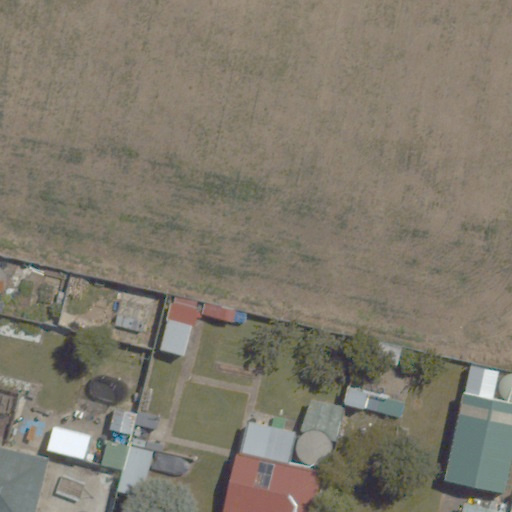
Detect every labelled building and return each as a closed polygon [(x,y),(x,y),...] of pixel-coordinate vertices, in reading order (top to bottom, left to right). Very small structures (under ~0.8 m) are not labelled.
[(203,304),(173,300),(166,356),(196,360),(203,304)] [(511,375),(471,367),(445,489),(505,503),(511,474),(511,375)] [(142,429),(146,412),(119,406),(113,431),(132,436),(119,493),(151,501),(166,435),(142,429)] [(324,511),(333,471),(295,463),(304,423),(248,411),(227,511),(324,511)] [(0,455),(0,511),(45,511),(56,471),(0,455)]
